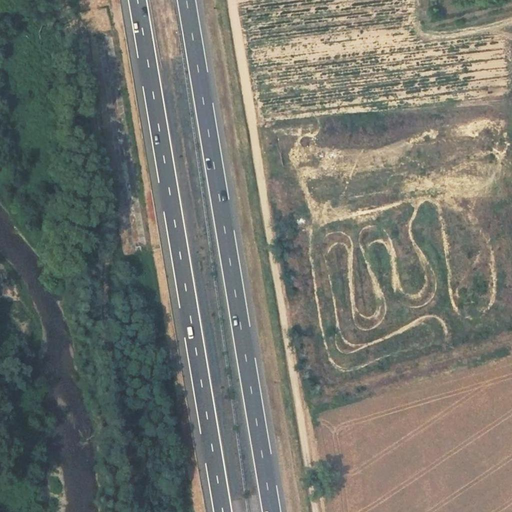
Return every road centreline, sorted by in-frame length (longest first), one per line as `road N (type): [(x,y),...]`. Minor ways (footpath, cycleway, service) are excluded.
road 1 (track): [(60,0),(100,121),(103,303),(127,511)]
road 2 (motorway): [(272,511),(187,0)]
road 3 (motorway): [(137,0),(222,511)]
road 4 (track): [(231,0),(316,511)]
